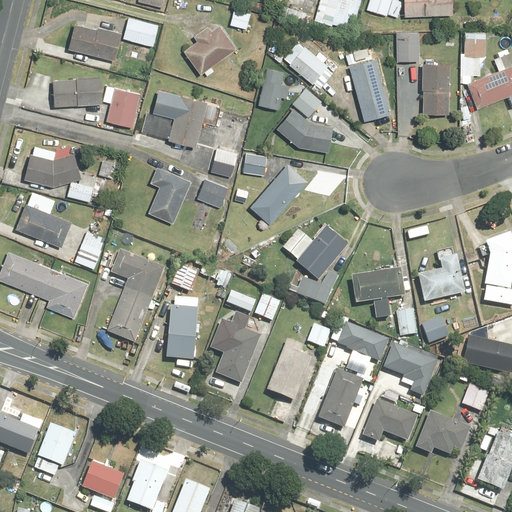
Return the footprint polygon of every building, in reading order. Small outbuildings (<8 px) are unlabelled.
[(165,0),(137,0),(137,3),(163,8),(165,0)] [(396,0),(368,0),(366,9),(396,16),(400,1),(396,0)] [(402,0),(404,16),(452,14),(451,0),(402,0)] [(253,14),(232,8),(226,26),(247,33),(253,14)] [(159,26),(128,19),(122,43),(153,50),(159,26)] [(73,24),(67,49),(114,61),(121,34),(97,27),(96,30),(73,24)] [(196,41),(183,51),(200,75),(236,50),(218,25),(211,30),(209,26),(193,37),(196,41)] [(418,34),(396,33),(395,61),(417,62),(418,34)] [(484,56),(485,34),(465,33),(464,54),(460,54),(459,75),(480,76),(481,56),(484,56)] [(298,42),(283,58),(311,85),(309,87),(315,93),(333,74),(298,42)] [(347,66),(363,122),(390,114),(374,59),(347,66)] [(422,64),(421,114),(448,115),(449,64),(422,64)] [(511,66),(466,83),(476,109),(511,95),(511,66)] [(260,90),(258,106),(277,108),(278,98),(286,99),(288,85),(279,84),(281,70),(265,69),(263,90),(260,90)] [(52,79),(54,107),(102,104),(100,76),(52,79)] [(120,124),(131,126),(139,93),(115,87),(107,121),(120,124)] [(209,101),(159,88),(154,109),(174,114),(167,141),(196,149),(209,101)] [(305,88),(292,103),(308,117),(321,103),(305,88)] [(275,129),(298,148),(328,153),(332,126),(310,122),(293,108),(275,129)] [(243,124),(222,118),(213,149),(234,156),(243,124)] [(30,154),(23,180),(53,187),(81,179),(74,153),(52,159),(30,154)] [(266,155),(245,153),(243,173),(264,175),(266,155)] [(118,163),(106,161),(102,177),(115,180),(118,163)] [(286,163),(249,207),(270,225),(308,181),(286,163)] [(159,187),(147,214),(173,224),(191,181),(156,166),(149,183),(159,187)] [(228,188),(204,179),(197,198),(220,208),(228,188)] [(25,203),(15,229),(61,248),(72,222),(25,203)] [(112,213),(96,208),(92,219),(108,225),(112,213)] [(325,226),(295,262),(318,281),(348,246),(325,226)] [(106,238),(86,231),(75,262),(94,269),(106,238)] [(489,255),(484,285),(510,290),(511,279),(511,240),(509,233),(484,243),(489,255)] [(165,267),(120,250),(110,274),(127,280),(106,332),(135,343),(165,267)] [(88,284),(8,251),(0,270),(0,280),(48,301),(46,307),(74,318),(88,284)] [(416,276),(423,304),(464,294),(455,256),(438,260),(440,270),(416,276)] [(198,272),(179,264),(171,284),(190,292),(198,272)] [(350,277),(355,305),(404,296),(399,269),(350,277)] [(320,284),(303,276),(295,291),(323,306),(338,276),(327,270),(320,284)] [(236,279),(237,299),(251,299),(250,278),(236,279)] [(280,301),(262,293),(254,314),(272,321),(280,301)] [(170,306),(165,358),(193,361),(197,309),(170,306)] [(413,307),(394,310),(398,337),(416,335),(413,307)] [(222,354),(214,374),(241,384),(260,335),(245,329),(249,318),(234,312),(230,323),(221,319),(209,349),(222,354)] [(441,318),(421,323),(427,343),(446,337),(441,318)] [(346,320),(338,341),(380,358),(388,337),(346,320)] [(330,329),(312,323),(306,342),(323,348),(330,329)] [(511,344),(470,335),(464,359),(511,369),(511,344)] [(286,339),(266,391),(294,402),(311,357),(300,353),(303,346),(286,339)] [(392,345),(383,368),(414,380),(410,391),(422,396),(436,362),(392,345)] [(336,370),(317,418),(344,429),(363,380),(336,370)] [(469,383),(461,404),(481,412),(489,391),(469,383)] [(417,417),(376,400),(362,436),(379,442),(383,432),(407,442),(417,417)] [(470,428),(429,411),(415,448),(431,454),(433,449),(450,456),(453,448),(461,451),(470,428)] [(0,414),(0,444),(28,455),(38,430),(0,414)] [(75,434),(49,424),(36,457),(63,467),(75,434)] [(511,466),(511,439),(496,433),(487,456),(486,456),(476,481),(502,491),(511,466)] [(167,472),(140,461),(131,483),(133,484),(126,501),(152,511),(167,472)] [(124,475),(91,462),(81,488),(114,501),(124,475)] [(184,480),(171,511),(200,511),(209,490),(184,480)] [(110,511),(114,503),(92,495),(88,504),(107,511),(110,511)] [(234,500),(229,511),(257,511),(259,509),(234,500)]
